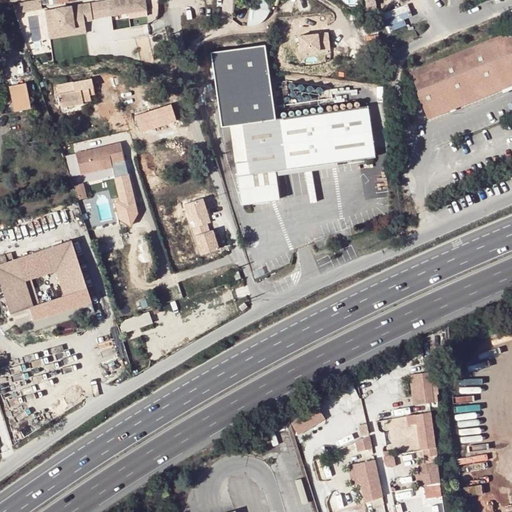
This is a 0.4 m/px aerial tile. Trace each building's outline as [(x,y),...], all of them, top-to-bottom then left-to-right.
[(38,0),(35,0),(12,4),(15,15),(40,11),(38,0)] [(142,0),(114,0),(107,1),(109,17),(145,11),(142,0)] [(107,1),(88,4),(90,20),(109,17),(107,1)] [(88,4),(43,11),(46,33),(78,28),(78,23),(91,21),(90,20),(88,4)] [(387,28),(406,23),(404,15),(411,14),(409,4),(383,10),(387,28)] [(377,5),(359,8),(360,20),(378,18),(377,5)] [(78,28),(46,33),(47,40),(79,35),(78,28)] [(511,34),(413,73),(431,117),(511,84),(511,34)] [(275,119),(264,45),(210,52),(220,127),(229,125),(275,119)] [(95,94),(93,88),(91,79),(56,86),(60,104),(82,99),(83,102),(90,101),(89,95),(95,94)] [(25,83),(11,86),(10,86),(15,112),(17,112),(28,109),(31,108),(25,83)] [(82,99),(60,104),(60,108),(83,103),(83,102),(82,99)] [(336,163),(374,158),(367,106),(275,119),(229,125),(235,162),(241,205),(278,199),(275,176),(274,171),(336,163)] [(87,148),(73,151),(76,172),(108,167),(108,163),(121,161),(119,144),(91,148),(91,150),(88,151),(87,148)] [(275,176),(337,167),(336,163),(274,171),(275,176)] [(78,198),(91,197),(89,182),(76,183),(78,198)] [(70,240),(9,260),(6,254),(0,256),(0,284),(9,313),(29,307),(33,321),(91,302),(70,240)] [(239,271),(233,273),(235,280),(241,278),(239,271)] [(147,312),(118,321),(121,332),(151,322),(147,312)] [(410,372),(413,403),(437,401),(435,370),(410,372)] [(336,406),(360,402),(357,387),(333,391),(336,406)] [(313,401),(288,416),(299,434),(324,419),(313,401)] [(423,497),(443,495),(433,410),(407,413),(409,424),(418,423),(423,461),(419,461),(423,497)] [(370,436),(355,442),(357,453),(372,449),(370,436)] [(376,460),(346,465),(352,487),(360,485),(365,503),(383,497),(376,460)]
